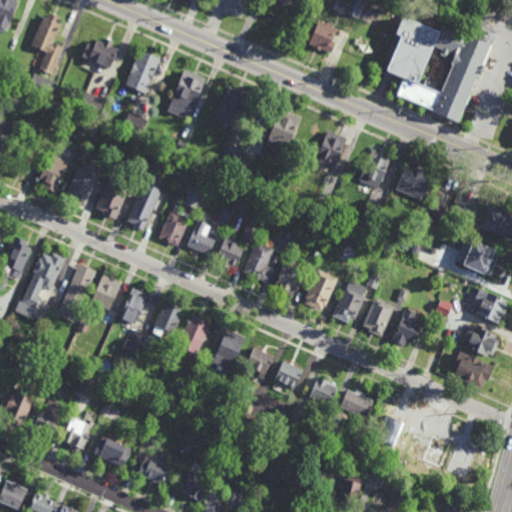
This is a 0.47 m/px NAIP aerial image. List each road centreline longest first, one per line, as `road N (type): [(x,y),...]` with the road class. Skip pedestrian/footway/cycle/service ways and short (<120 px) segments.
road 1 (residential): [(0,200),(511,427)]
road 2 (tertiary): [(511,172),(103,0)]
road 3 (residential): [(152,511),(0,445)]
